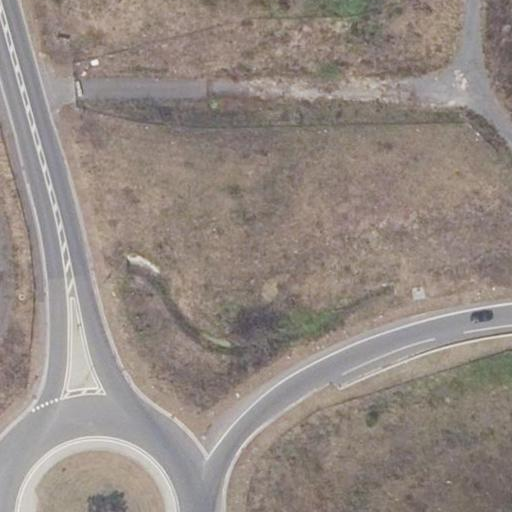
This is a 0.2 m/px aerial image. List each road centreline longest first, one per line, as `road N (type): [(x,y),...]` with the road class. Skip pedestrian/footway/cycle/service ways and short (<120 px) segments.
road 1 (trunk): [(194,496),(218,454),(274,399),(382,346),(511,313)]
road 2 (primary): [(147,424),(103,359),(75,241),(25,94)]
road 3 (primary): [(25,94),(60,310),(57,374),(33,429)]
road 4 (primary): [(147,424),(83,410),(33,429)]
